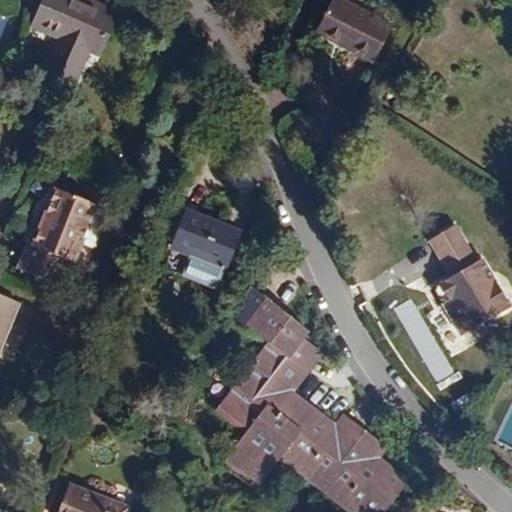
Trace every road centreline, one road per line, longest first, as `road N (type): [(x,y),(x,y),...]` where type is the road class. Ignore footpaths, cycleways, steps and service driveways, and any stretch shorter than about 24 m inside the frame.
road 1 (residential): [(511,511),(407,417),(187,0)]
road 2 (unknown): [(258,134),(315,0)]
